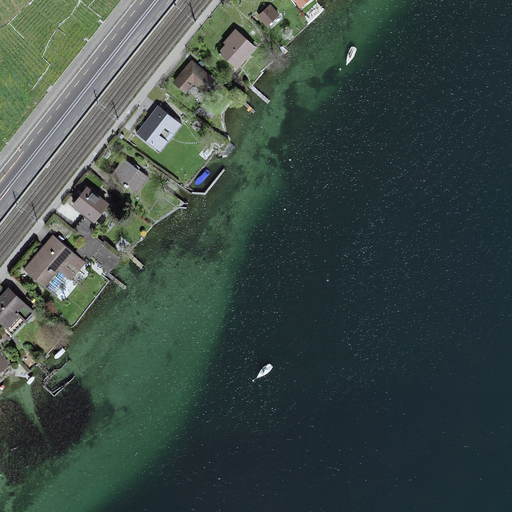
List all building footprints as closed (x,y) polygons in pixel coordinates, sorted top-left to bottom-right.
[(257,16),(265,25),(276,15),(268,6),(257,16)] [(219,52),(233,64),(245,51),(247,52),(253,45),(239,32),(231,41),(228,38),(224,43),(226,44),(219,52)] [(176,83),(186,92),(194,82),(204,91),(212,81),(201,71),(199,74),(190,66),(176,83)] [(180,122),(158,105),(136,132),(158,150),(166,140),(159,134),(165,126),(172,132),(180,122)] [(111,176),(136,194),(149,177),(123,159),(123,160),(112,175),(112,174),(111,176)] [(73,204),(93,220),(106,204),(87,188),(73,204)] [(91,232),(92,233),(96,227),(84,217),(73,230),(85,240),(91,232)] [(91,232),(85,240),(79,248),(90,257),(103,242),(92,233),(91,232)] [(24,269),(58,298),(73,281),(70,278),(84,261),(56,238),(43,252),(40,250),(24,269)] [(33,312),(9,290),(0,299),(0,319),(5,324),(17,311),(26,320),(33,312)]
